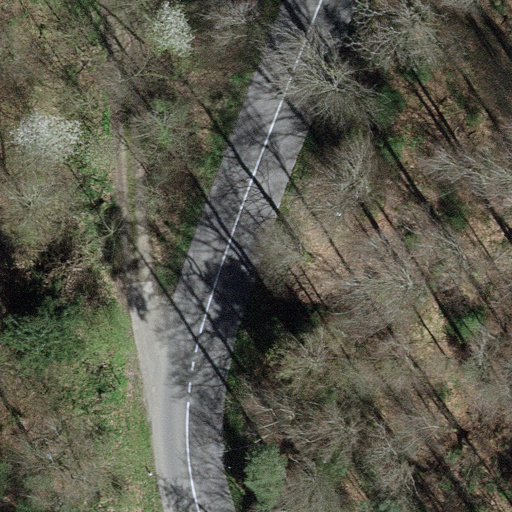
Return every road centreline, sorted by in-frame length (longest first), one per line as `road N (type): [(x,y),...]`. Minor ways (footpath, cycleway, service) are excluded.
road 1 (tertiary): [(319,0),(200,340),(186,423),(198,511)]
road 2 (track): [(109,0),(147,320),(157,355),(188,392)]
